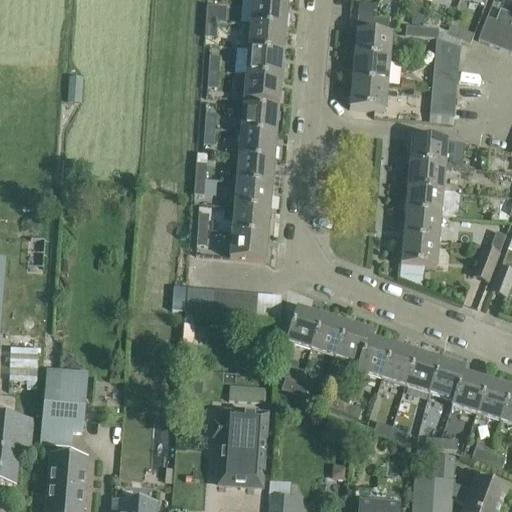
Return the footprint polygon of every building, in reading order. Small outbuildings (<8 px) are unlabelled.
[(462,0),(484,8),(487,0),(462,0)] [(285,31),(288,6),(252,3),(249,28),(285,31)] [(206,7),(205,24),(215,25),(216,8),(206,7)] [(356,28),(371,29),(372,19),(357,18),(356,28)] [(372,19),(371,29),(388,31),(388,20),(372,19)] [(487,46),(496,23),(486,19),(477,42),(487,46)] [(507,27),(496,23),(487,46),(499,50),(507,27)] [(215,25),(205,24),(204,39),(214,40),(215,25)] [(499,50),(509,54),(511,47),(511,28),(507,27),(499,50)] [(283,55),(285,31),(249,28),(247,52),(283,55)] [(420,39),(420,30),(405,28),(404,38),(420,39)] [(469,46),(473,37),(450,28),(447,34),(446,37),(461,43),(469,46)] [(420,39),(435,40),(436,31),(420,30),(420,39)] [(436,31),(435,40),(436,41),(458,49),(461,43),(446,37),(447,34),(438,31),(437,32),(436,31)] [(356,34),(353,60),(389,63),(392,37),(356,34)] [(434,59),(459,61),(460,50),(459,49),(458,49),(436,41),(434,59)] [(247,52),(245,77),(281,80),(283,55),(247,52)] [(209,58),(207,74),(218,75),(219,59),(209,58)] [(458,72),(459,61),(434,59),(433,70),(458,72)] [(387,87),(389,63),(353,60),(351,84),(387,87)] [(433,70),(432,83),(457,84),(458,72),(433,70)] [(218,75),(207,74),(206,90),(217,91),(218,75)] [(279,106),(281,80),(245,77),(243,103),(279,106)] [(81,105),(83,80),(69,79),(67,104),(81,105)] [(432,83),(431,94),(456,96),(457,84),(432,83)] [(385,114),(387,87),(351,84),(349,111),(385,114)] [(455,108),(456,96),(431,94),(430,106),(455,108)] [(455,108),(430,106),(429,118),(454,120),(455,108)] [(242,109),(240,134),(276,138),(278,112),(242,109)] [(205,116),(204,131),(214,132),(215,116),(205,116)] [(214,132),(204,131),(202,147),(213,148),(214,132)] [(274,163),(276,138),(240,134),(238,160),(274,163)] [(409,166),(445,169),(447,143),(411,140),(409,166)] [(274,163),(238,160),(236,184),(272,188),(274,163)] [(196,164),(195,181),(206,182),(207,165),(196,164)] [(409,166),(407,191),(443,194),(445,169),(409,166)] [(205,197),(206,182),(195,181),(194,196),(205,197)] [(236,184),(234,210),(269,213),(272,188),(236,184)] [(407,191),(404,216),(452,220),(452,214),(457,212),(459,200),(453,195),(442,195),(443,194),(407,191)] [(234,210),(231,235),(267,238),(269,213),(234,210)] [(198,232),(208,233),(209,216),(199,215),(198,232)] [(404,216),(402,241),(438,244),(440,219),(452,220),(404,216)] [(208,233),(198,232),(197,248),(207,249),(208,233)] [(491,248),(500,252),(506,236),(497,233),(491,248)] [(265,264),(267,238),(231,235),(229,260),(265,264)] [(436,270),(438,244),(402,241),(400,267),(436,270)] [(500,252),(491,248),(489,252),(484,250),(472,279),(487,285),(500,252)] [(507,252),(493,288),(491,294),(505,299),(511,281),(511,253),(509,252),(507,252)] [(174,289),(171,313),(185,314),(187,290),(174,289)] [(185,315),(198,316),(200,291),(187,290),(185,314),(185,315)] [(198,316),(209,317),(211,292),(200,291),(198,316)] [(222,293),(211,292),(209,317),(220,318),(222,293)] [(222,293),(220,318),(232,319),(234,294),(222,293)] [(244,320),(246,295),(234,294),(232,319),(244,320)] [(246,295),(244,320),(255,321),(257,296),(246,295)] [(286,344),(310,351),(320,317),(296,310),(286,344)] [(310,351),(334,358),(345,325),(320,317),(310,351)] [(334,358),(358,366),(359,366),(367,340),(368,340),(370,333),(345,325),(334,358)] [(10,333),(11,381),(37,381),(36,333),(10,333)] [(391,347),(368,340),(367,340),(359,366),(358,366),(356,373),(380,380),(391,347)] [(380,380),(405,388),(415,355),(391,347),(380,380)] [(429,395),(439,362),(415,355),(405,388),(429,395)] [(464,370),(439,362),(429,395),(453,403),(454,403),(462,375),(463,375),(464,370)] [(87,374),(45,371),(39,445),(70,448),(72,436),(81,436),(87,374)] [(475,417),(486,382),(463,375),(462,375),(454,403),(453,403),(451,409),(475,417)] [(296,396),(300,386),(285,380),(281,390),(296,396)] [(499,424),(509,390),(486,382),(475,417),(499,424)] [(300,386),(296,396),(311,402),(315,392),(300,386)] [(511,390),(509,390),(499,424),(511,428),(511,390)] [(229,394),(229,406),(264,408),(264,397),(229,394)] [(344,415),(348,405),(323,396),(320,406),(344,415)] [(164,402),(129,400),(124,469),(158,472),(164,402)] [(363,411),(348,405),(344,415),(359,421),(363,411)] [(222,414),(217,486),(259,488),(264,416),(222,414)] [(30,456),(32,436),(33,420),(0,416),(0,485),(16,487),(19,454),(30,456)] [(373,434),(388,440),(392,430),(377,424),(373,434)] [(392,430),(388,440),(402,445),(406,436),(392,430)] [(425,451),(441,452),(441,441),(425,440),(425,451)] [(457,442),(441,441),(441,452),(456,453),(457,442)] [(471,459),(487,465),(490,455),(475,449),(471,459)] [(490,455),(487,465),(502,470),(505,461),(490,455)] [(81,511),(82,506),(86,460),(50,457),(46,503),(45,511),(81,511)] [(450,511),(451,502),(453,487),(453,484),(452,484),(454,461),(434,460),(433,483),(415,482),(415,483),(414,483),(412,511),(450,511)] [(345,482),(346,469),(333,468),(332,481),(345,482)] [(453,487),(451,502),(465,508),(463,511),(498,511),(506,492),(487,485),(476,481),(471,494),(453,487)] [(269,505),(268,511),(300,511),(301,501),(295,501),(289,501),(290,485),(270,483),(268,505),(269,505)] [(398,511),(399,508),(398,508),(399,494),(376,492),(375,506),(359,505),(358,511),(398,511)]
